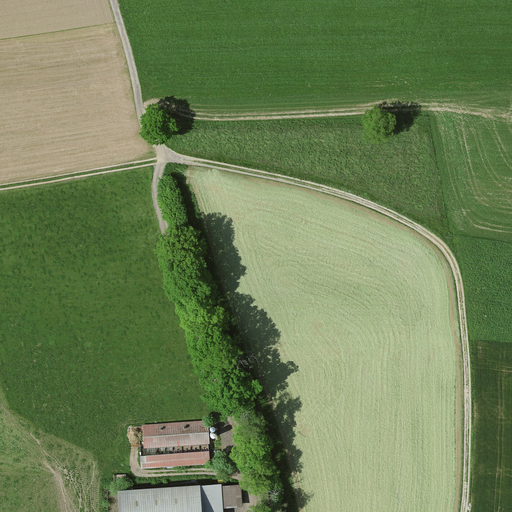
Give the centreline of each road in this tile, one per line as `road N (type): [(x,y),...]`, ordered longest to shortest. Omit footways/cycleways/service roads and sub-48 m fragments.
road 1 (track): [(470,511),(476,399),(467,308),(440,243),(354,200),(163,154),(143,121),(112,0)]
road 2 (track): [(160,160),(155,194),(238,486)]
road 3 (track): [(163,154),(0,188)]
